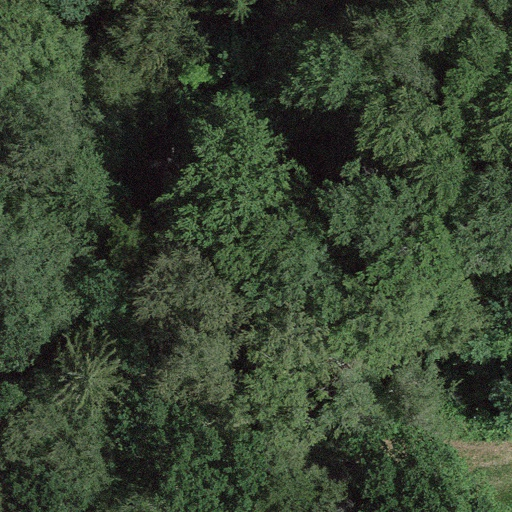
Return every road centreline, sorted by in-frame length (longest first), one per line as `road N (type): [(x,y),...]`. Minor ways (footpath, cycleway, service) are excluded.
road 1 (track): [(0,22),(50,17),(208,35),(287,95),(341,195),(409,504)]
road 2 (track): [(409,504),(115,359),(0,358)]
